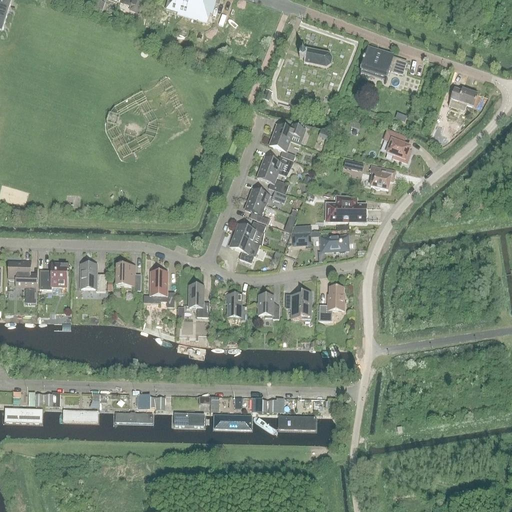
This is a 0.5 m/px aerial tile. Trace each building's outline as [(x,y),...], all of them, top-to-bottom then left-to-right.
[(0,0),(0,31),(2,32),(11,0),(0,0)] [(144,0),(120,0),(119,4),(131,8),(129,12),(139,15),(144,0)] [(219,6),(220,0),(168,0),(165,11),(177,14),(176,16),(207,25),(209,16),(211,17),(215,5),(219,6)] [(102,14),(103,11),(105,4),(97,1),(94,9),(93,11),(102,14)] [(402,77),(407,63),(393,59),(393,57),(367,49),(364,59),(363,59),(362,61),(364,62),(361,70),(360,70),(359,76),(385,85),(387,79),(386,79),(388,72),(402,77)] [(331,66),(332,60),(329,55),(306,50),(306,54),(300,53),(300,55),(300,56),(299,58),(299,59),(304,61),(303,64),(326,69),(331,66)] [(225,81),(224,87),(234,89),(235,83),(225,81)] [(473,109),(478,97),(462,91),(461,93),(454,91),(448,108),(458,111),(458,110),(464,112),(466,106),(473,109)] [(266,93),(263,103),(268,105),(272,95),(266,93)] [(436,125),(431,138),(441,150),(450,144),(442,134),(444,128),(436,125)] [(298,147),(304,131),(292,126),(290,132),(277,127),(273,137),(290,144),(298,147)] [(393,158),(392,160),(406,165),(410,155),(408,154),(410,149),(403,147),(406,140),(387,133),(383,142),(390,145),(386,155),(393,158)] [(290,144),(273,137),(269,148),(282,153),(280,158),(293,163),(295,158),(286,154),(290,144)] [(278,164),(264,159),(260,169),(278,176),(286,179),(293,165),(279,160),(278,164)] [(345,161),(344,168),(351,170),(352,163),(345,161)] [(370,188),(387,192),(390,180),(393,180),(395,173),(371,168),(370,175),(373,176),(370,188)] [(278,176),(260,169),(256,180),(270,185),(268,190),(285,197),(289,187),(276,182),(278,176)] [(252,191),(248,201),(266,208),(270,197),(252,191)] [(286,198),(274,193),(272,201),(284,205),(286,198)] [(364,222),(364,209),(357,209),(357,199),(335,197),(335,206),(328,206),(328,207),(330,207),(329,222),(327,222),(327,223),(357,224),(357,222),(364,222)] [(258,217),(256,222),(268,227),(270,222),(262,218),(266,208),(248,201),(244,212),(258,217)] [(289,218),(284,232),(290,234),(296,220),(289,218)] [(265,228),(253,224),(250,231),(239,226),(234,238),(259,247),(262,248),(264,235),(263,235),(265,228)] [(294,247),(310,246),(309,236),(293,237),(294,247)] [(329,239),(329,237),(320,237),(321,253),(317,254),(318,254),(338,253),(340,255),(344,255),(346,253),(348,252),(347,238),(329,239)] [(242,254),(239,261),(251,266),(254,259),(255,259),(259,247),(234,238),(230,249),(242,254)] [(17,284),(22,288),(26,288),(25,305),(35,305),(36,280),(30,279),(30,263),(22,263),(22,265),(9,265),(8,282),(17,282),(17,284)] [(40,273),(40,280),(39,292),(52,292),(52,288),(66,289),(67,266),(52,266),(51,273),(40,273)] [(81,267),(81,291),(96,291),(96,293),(105,294),(105,279),(98,279),(96,277),(96,267),(81,267)] [(140,293),(141,286),(134,286),(135,268),(117,268),(117,267),(116,267),(116,288),(134,288),(134,293),(140,293)] [(167,294),(168,274),(150,274),(150,298),(161,298),(161,304),(167,304),(166,309),(174,310),(174,295),(167,294)] [(202,305),(203,288),(190,288),(189,310),(197,310),(197,319),(209,319),(209,305),(202,305)] [(332,313),(344,313),(344,298),(343,298),(343,290),(329,289),(329,297),(327,297),(327,307),(319,307),(319,323),(332,324),(332,313)] [(301,297),(291,297),(290,321),(301,321),(301,318),(311,318),(311,294),(301,294),(301,297)] [(241,308),(241,297),(226,297),(226,305),(228,305),(227,319),(240,319),(240,323),(247,323),(247,308),(241,308)] [(279,321),(279,308),(273,308),(273,299),(274,299),(274,298),(258,298),(258,305),(256,305),(255,305),(258,312),(258,317),(264,317),(264,320),(272,320),(272,321),(279,321)] [(45,396),(44,408),(59,409),(59,395),(52,395),(52,397),(45,396)] [(35,396),(34,408),(42,408),(43,396),(35,396)] [(146,399),(146,411),(154,411),(154,399),(146,399)] [(164,412),(164,400),(156,399),(156,411),(164,412)] [(259,416),(259,414),(266,414),(267,402),(259,402),(259,400),(252,400),(252,416),(259,416)] [(283,403),(276,403),(269,402),(268,414),(283,415),(283,403)] [(324,403),(324,410),(333,410),(333,416),(338,416),(338,403),(324,403)] [(32,422),(32,412),(2,411),(2,421),(32,422)] [(84,424),(84,414),(54,413),(54,423),(84,424)] [(144,425),(144,415),(114,414),(114,424),(144,425)] [(196,426),(196,416),(166,416),(166,426),(196,426)] [(256,428),(256,418),(226,417),(226,427),(256,428)] [(308,429),(308,419),(278,418),(278,428),(308,429)]
